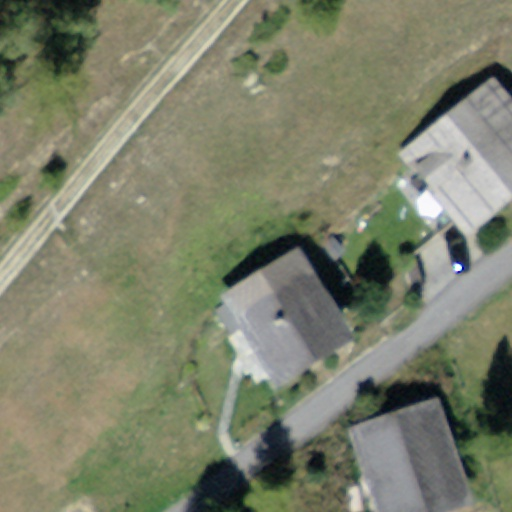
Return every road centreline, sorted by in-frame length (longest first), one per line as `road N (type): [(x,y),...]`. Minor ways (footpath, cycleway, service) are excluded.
road 1 (residential): [(143,511),(511,231)]
road 2 (track): [(0,257),(192,0)]
